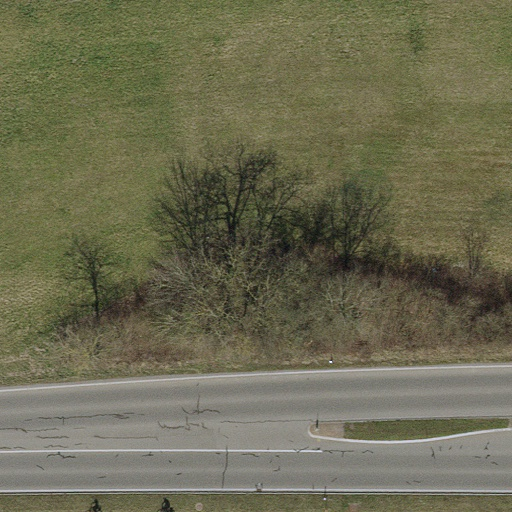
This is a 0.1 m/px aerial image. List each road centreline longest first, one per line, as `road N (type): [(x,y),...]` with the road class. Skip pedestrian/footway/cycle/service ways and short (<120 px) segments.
road 1 (secondary): [(201,428),(387,468),(511,458)]
road 2 (secondary): [(511,392),(388,394),(201,428)]
road 3 (secondary): [(201,428),(0,440)]
